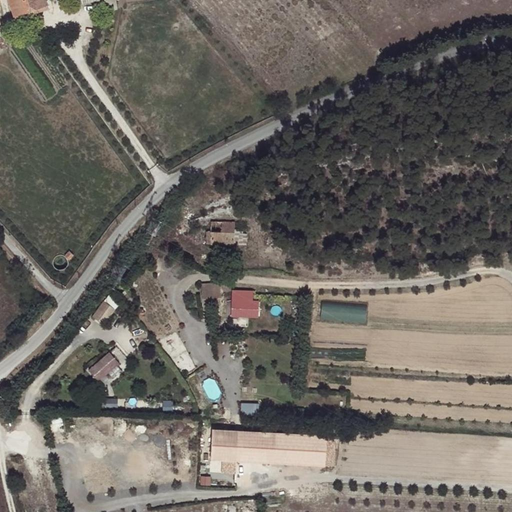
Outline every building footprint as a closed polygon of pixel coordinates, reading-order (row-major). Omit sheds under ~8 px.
[(47,5),(45,0),(8,0),(14,16),(47,5)] [(115,0),(100,0),(102,11),(117,8),(115,0)] [(233,244),(234,229),(234,222),(211,221),(210,231),(206,230),(205,243),(210,243),(233,244)] [(247,230),(234,229),(233,244),(246,245),(247,230)] [(222,308),(220,281),(203,282),(205,309),(222,308)] [(234,288),(234,316),(262,316),(262,298),(257,298),(257,289),(234,288)] [(109,321),(122,302),(110,293),(97,313),(109,321)] [(324,301),(322,318),(367,323),(369,306),(324,301)] [(111,350),(90,369),(101,381),(122,361),(111,350)] [(215,428),(214,459),(226,459),(225,470),(228,470),(228,460),(329,464),(330,432),(215,428)]
